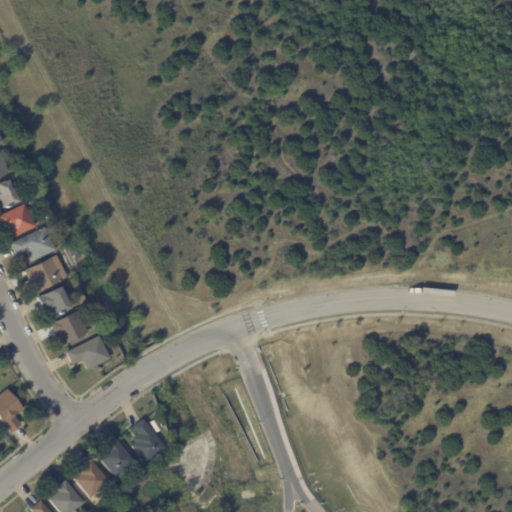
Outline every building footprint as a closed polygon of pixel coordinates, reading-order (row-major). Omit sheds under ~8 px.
[(0,183),(7,180),(17,201),(2,208),(0,204),(0,183)] [(37,220),(38,222),(31,225),(32,227),(10,238),(7,231),(2,234),(1,231),(0,231),(0,215),(21,204),(25,213),(32,210),(37,220)] [(42,230),(52,251),(29,262),(24,251),(15,256),(9,244),(41,228),(42,230)] [(26,282),(21,270),(47,258),(52,268),(57,265),(63,278),(34,292),(29,281),(27,282),(26,282)] [(66,269),(75,265),(78,273),(70,277),(66,269)] [(38,309),(32,298),(53,287),(54,290),(61,287),(70,305),(48,316),(46,312),(41,314),(38,309)] [(78,324),(83,334),(59,346),(54,336),(52,337),(46,325),(73,312),(78,324)] [(101,347),(106,359),(83,370),(78,360),(69,365),(62,353),(95,336),(101,347)] [(17,415),(15,416),(22,426),(11,435),(0,420),(0,395),(8,389),(24,410),(17,415)] [(152,456),(140,464),(127,446),(131,443),(128,439),(134,435),(128,427),(140,419),(161,449),(152,456)] [(121,470),(110,478),(93,458),(103,450),(92,437),(103,428),(130,462),(121,470)] [(86,498),(72,480),(77,475),(74,470),(88,460),(106,483),(86,498)] [(72,510),(69,511),(55,511),(45,500),(54,493),(51,489),(62,481),(80,503),(72,510)] [(27,511),(26,510),(37,501),(46,511),(27,511)]
